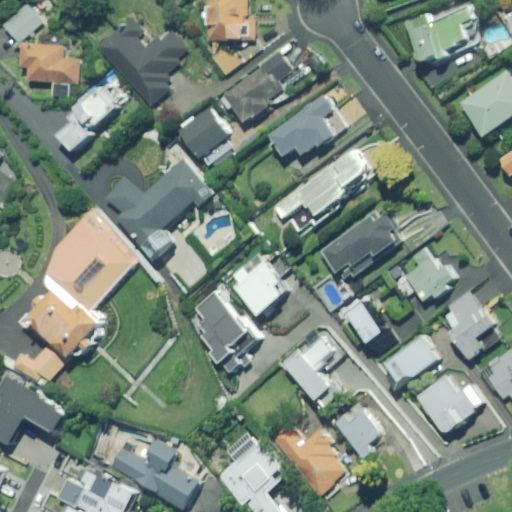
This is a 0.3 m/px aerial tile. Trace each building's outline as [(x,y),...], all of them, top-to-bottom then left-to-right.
[(251,21),(250,0),(211,0),(211,54),(229,76),(243,66),(243,39),(257,39),(257,21),(251,21)] [(45,22),(29,5),(6,28),(22,44),(45,22)] [(476,20),(471,10),(435,27),(430,15),(408,25),(427,63),(443,56),(445,61),(453,57),(450,51),(472,40),(465,25),(476,20)] [(135,16),(102,45),(157,109),(175,94),(170,87),(176,82),(172,77),(185,65),(181,60),(193,50),(173,26),(147,49),(139,40),(148,31),(135,16)] [(67,47),(28,44),(27,67),(33,68),(32,82),(56,83),(55,98),(70,99),(71,85),(81,85),(82,61),(66,60),(67,47)] [(283,54),(223,100),(232,111),(236,108),(250,126),(301,88),(304,91),(325,75),(313,59),(296,72),(283,54)] [(511,119),(511,79),(506,71),(463,102),(488,137),(511,119)] [(132,102),(113,81),(76,116),(80,120),(65,135),(80,151),(97,135),(132,102)] [(336,111),(326,97),(271,137),(286,158),(300,149),(305,156),(321,144),(323,147),(349,128),(336,111)] [(197,104),(181,116),(186,123),(202,111),(197,104)] [(234,138),(215,111),(201,122),(197,117),(181,128),(205,160),(234,138)] [(317,227),(322,223),(382,181),(375,172),(359,150),(274,209),(283,221),(288,218),(298,232),(313,222),(317,227)] [(511,180),(511,153),(500,161),(511,180)] [(217,195),(184,160),(147,195),(130,178),(109,197),(125,214),(120,219),(158,260),(178,241),(168,231),(198,203),(203,208),(217,195)] [(380,219),(375,212),(321,254),(338,276),(354,264),(357,267),(376,252),(380,258),(402,241),(394,230),(398,228),(387,214),(380,219)] [(90,216),(60,251),(51,283),(56,287),(26,321),(34,328),(32,331),(51,348),(38,362),(27,354),(17,367),(41,384),(47,376),(56,383),(109,323),(98,313),(143,262),(90,216)] [(407,279),(425,304),(435,296),(438,300),(451,290),(448,286),(456,280),(447,267),(441,272),(425,250),(413,258),(421,269),(407,279)] [(284,295),(261,271),(242,290),(260,309),(270,300),(274,304),(284,295)] [(338,277),(328,285),(315,293),(329,314),(353,297),(338,277)] [(204,316),(193,326),(200,334),(216,353),(213,356),(230,375),(241,365),(245,369),(253,362),(245,353),(260,340),(217,290),(197,308),(204,316)] [(480,309),(470,293),(449,308),(453,313),(447,318),(456,330),(453,332),(472,360),(501,341),(493,329),(498,326),(484,306),(480,309)] [(387,334),(365,304),(351,314),(372,344),(387,334)] [(331,365),(344,354),(327,335),(323,339),(314,330),(303,340),(311,349),(304,356),(298,350),(280,366),(314,403),(331,388),(320,376),(331,365)] [(389,365),(396,374),(386,381),(396,394),(405,387),(418,378),(443,359),(426,337),(389,365)] [(511,350),(489,368),(495,375),(489,379),(504,401),(511,396),(511,350)] [(69,414),(9,377),(0,391),(0,437),(13,445),(31,417),(57,434),(69,414)] [(478,410),(488,403),(475,385),(463,394),(451,377),(423,397),(449,435),(480,413),(478,410)] [(382,435),(363,412),(350,423),(344,415),(334,424),(364,460),(374,451),(369,446),(382,435)] [(334,483),(347,472),(339,463),(340,462),(327,446),(331,443),(319,429),(299,445),(285,428),(271,439),(320,498),(335,485),(334,483)] [(217,479),(244,508),(248,504),(255,511),(285,511),(269,494),(289,476),(259,442),(257,444),(247,434),(225,453),(234,463),(217,479)] [(182,454),(159,441),(146,463),(123,450),(112,468),(188,511),(204,483),(175,466),(182,454)] [(26,469),(6,459),(2,467),(21,477),(26,469)] [(82,506),(92,511),(131,511),(141,493),(104,473),(101,478),(90,472),(83,485),(70,478),(58,499),(79,510),(82,506)]
